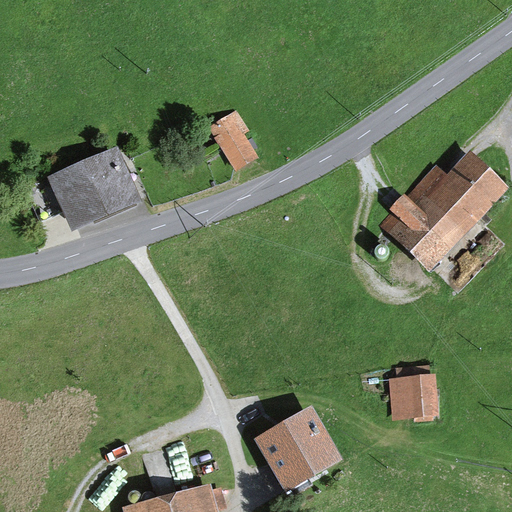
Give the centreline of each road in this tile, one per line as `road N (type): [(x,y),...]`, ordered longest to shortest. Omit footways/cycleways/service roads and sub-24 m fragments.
road 1 (tertiary): [(0,274),(280,181),(351,143),(511,31)]
road 2 (track): [(308,167),(195,0)]
